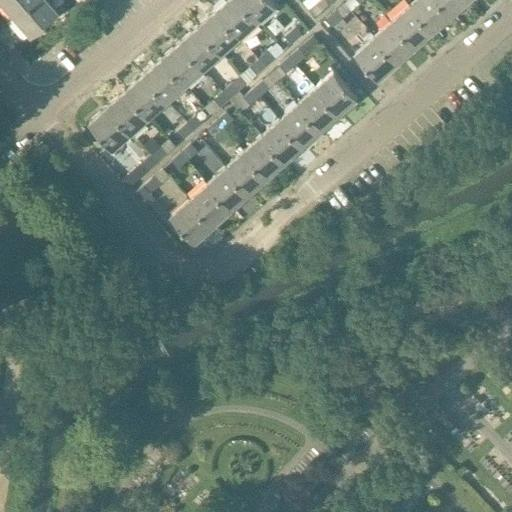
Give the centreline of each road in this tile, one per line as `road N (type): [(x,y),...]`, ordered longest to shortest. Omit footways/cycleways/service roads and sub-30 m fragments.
road 1 (unclassified): [(511,15),(214,266),(169,268),(39,115)]
road 2 (residential): [(39,115),(163,0)]
